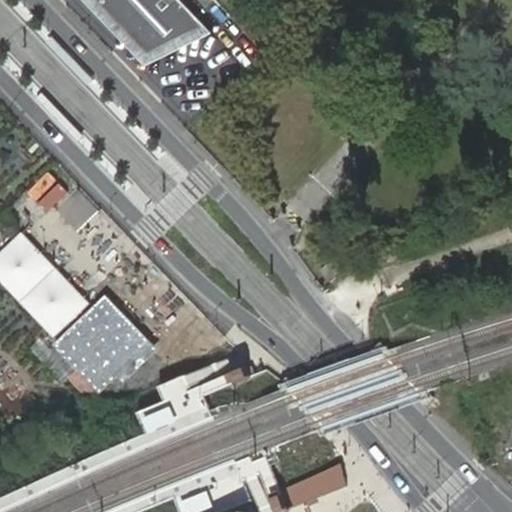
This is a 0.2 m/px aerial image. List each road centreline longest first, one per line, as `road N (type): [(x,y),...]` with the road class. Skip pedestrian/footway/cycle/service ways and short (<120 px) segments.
road 1 (secondary): [(505,511),(34,0)]
road 2 (secondary): [(0,76),(148,231),(356,425),(424,511)]
